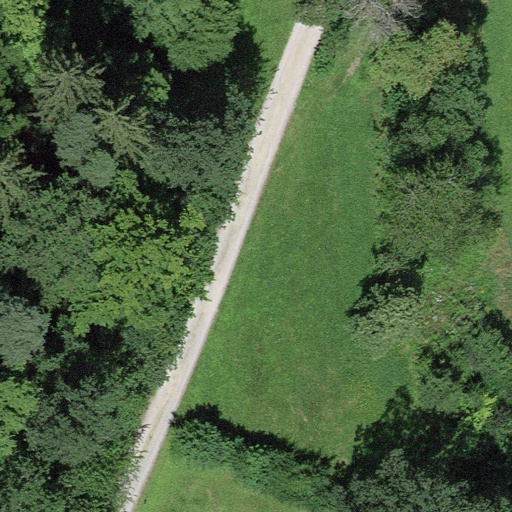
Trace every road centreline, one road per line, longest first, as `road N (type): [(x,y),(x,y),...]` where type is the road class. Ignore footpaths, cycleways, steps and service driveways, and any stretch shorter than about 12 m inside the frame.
road 1 (track): [(109,511),(321,0)]
road 2 (track): [(266,123),(397,43),(449,0)]
